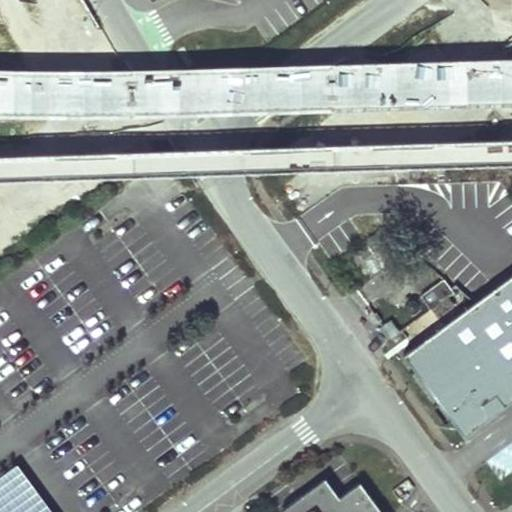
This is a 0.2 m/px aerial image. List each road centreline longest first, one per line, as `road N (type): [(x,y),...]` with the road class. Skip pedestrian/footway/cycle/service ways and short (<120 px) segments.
road 1 (unclassified): [(365,385),(238,203),(224,166),(234,131),(255,109),(399,0)]
road 2 (unclassified): [(196,511),(365,385)]
road 3 (residential): [(459,511),(365,385)]
